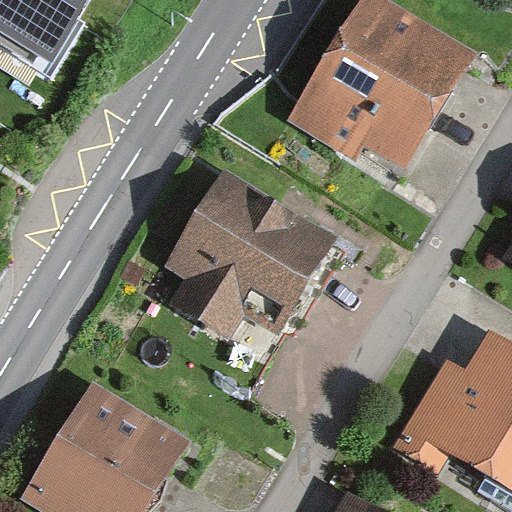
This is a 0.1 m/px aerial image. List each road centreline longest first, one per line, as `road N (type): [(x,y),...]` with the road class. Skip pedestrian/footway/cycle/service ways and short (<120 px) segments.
road 1 (tertiary): [(0,371),(236,0)]
road 2 (residential): [(274,511),(511,144)]
